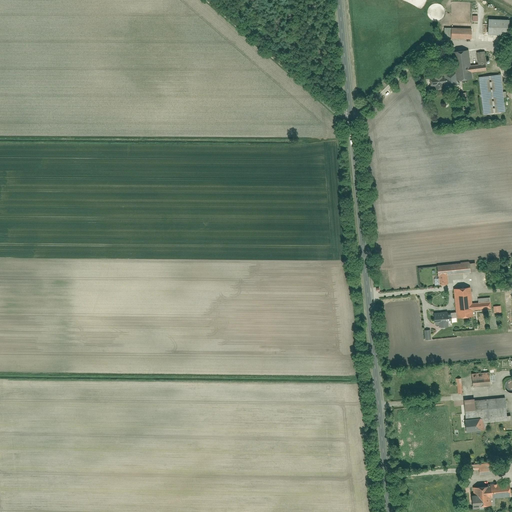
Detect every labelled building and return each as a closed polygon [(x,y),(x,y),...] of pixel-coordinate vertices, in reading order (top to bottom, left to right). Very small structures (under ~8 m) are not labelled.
[(509,20),(488,20),(488,35),(508,35),(509,20)] [(471,29),(451,29),(450,40),(471,40),(471,29)] [(467,80),(464,51),(452,52),(455,82),(467,80)] [(478,63),(488,63),(487,51),(477,52),(478,63)] [(470,65),(471,73),(487,72),(486,63),(470,65)] [(447,76),(429,77),(430,89),(448,88),(447,76)] [(484,114),(505,112),(502,78),(480,81),(484,114)] [(438,265),(438,275),(470,273),(470,263),(438,265)] [(454,289),(457,318),(473,317),(471,288),(454,289)] [(473,303),(473,311),(491,310),(491,302),(473,303)] [(447,313),(434,315),(435,327),(448,326),(447,313)] [(473,373),(474,386),(491,385),(490,372),(473,373)] [(507,416),(505,398),(464,402),(465,420),(483,419),(484,423),(511,420),(511,416),(507,416)] [(483,419),(465,420),(466,431),(484,429),(484,423),(483,419)] [(492,462),(469,464),(469,469),(480,469),(480,475),(493,474),(492,462)] [(490,485),(491,499),(511,498),(510,484),(490,485)] [(490,487),(472,488),(474,510),(491,509),(490,487)]
